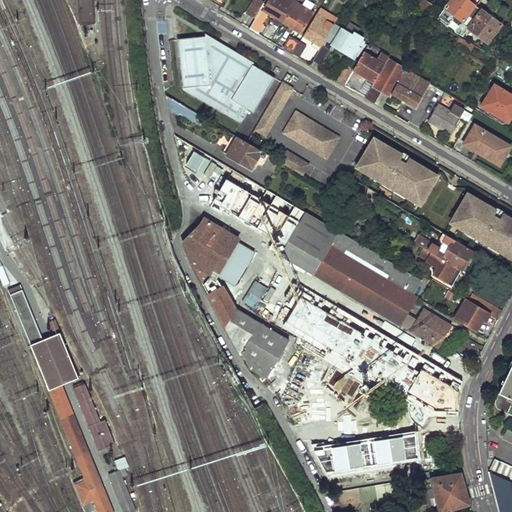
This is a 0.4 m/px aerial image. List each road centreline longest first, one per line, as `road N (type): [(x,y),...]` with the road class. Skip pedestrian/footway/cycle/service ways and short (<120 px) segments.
road 1 (residential): [(152,0),(165,129),(186,216),(179,249),(241,365),(272,402),(327,511)]
road 2 (residential): [(182,0),(511,195)]
road 3 (residential): [(511,315),(476,383),(471,442)]
